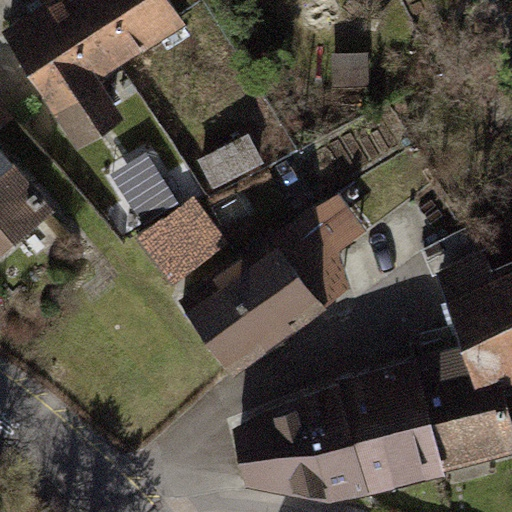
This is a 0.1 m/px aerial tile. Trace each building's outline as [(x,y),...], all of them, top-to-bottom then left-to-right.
[(48,0),(52,6),(13,33),(56,99),(59,97),(87,140),(125,113),(97,73),(119,58),(80,0),(48,0)] [(80,0),(119,58),(182,15),(172,0),(80,0)] [(250,136),(206,160),(218,183),(262,159),(250,136)] [(34,191),(0,149),(0,254),(51,209),(43,201),(46,198),(37,189),(34,191)] [(144,236),(173,273),(222,238),(198,208),(144,236)] [(427,250),(437,272),(483,249),(470,229),(427,250)] [(324,303),(276,236),(186,300),(235,367),(324,303)] [(430,360),(419,364),(443,463),(511,444),(511,410),(502,373),(511,368),(511,267),(499,273),(486,247),(483,249),(437,272),(438,275),(445,272),(453,298),(457,297),(469,328),(425,343),(430,360)] [(419,364),(342,383),(368,483),(443,463),(419,364)] [(271,412),(241,431),(253,476),(332,490),(368,483),(342,383),(339,384),(340,388),(271,412)]
